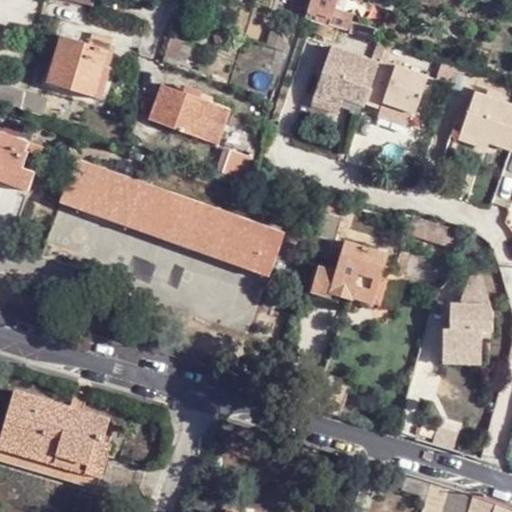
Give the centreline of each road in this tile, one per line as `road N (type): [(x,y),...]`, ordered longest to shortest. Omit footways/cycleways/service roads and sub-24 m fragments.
road 1 (residential): [(205,396),(511,484)]
road 2 (residential): [(0,339),(205,396)]
road 3 (residential): [(205,396),(161,511)]
